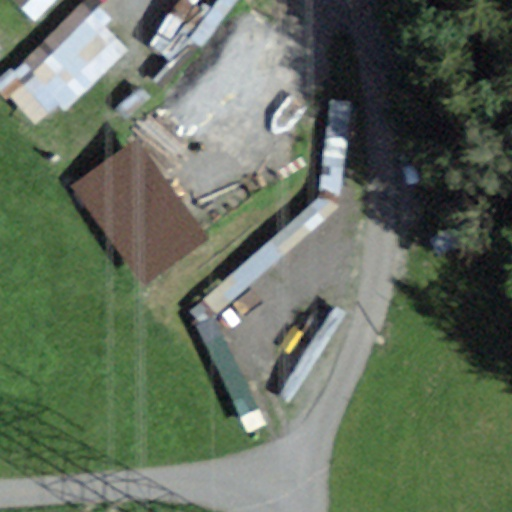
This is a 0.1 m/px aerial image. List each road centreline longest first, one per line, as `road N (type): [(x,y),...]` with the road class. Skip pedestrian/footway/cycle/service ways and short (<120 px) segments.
road 1 (residential): [(0,496),(296,482)]
road 2 (residential): [(296,482),(361,335),(387,215)]
road 3 (unclassified): [(387,215),(360,0)]
